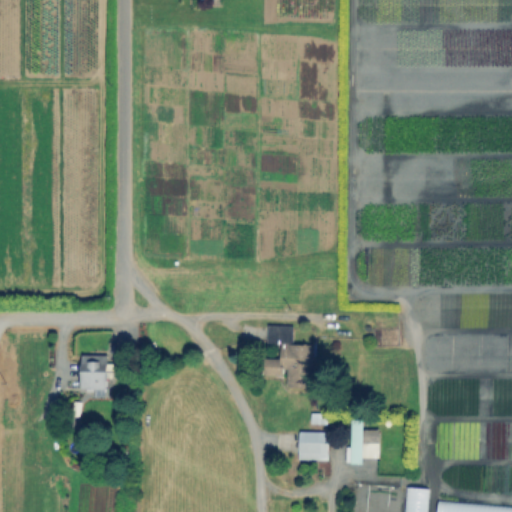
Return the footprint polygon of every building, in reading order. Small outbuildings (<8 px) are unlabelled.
[(315,343),(314,387),(287,387),(288,369),(284,369),(284,375),(264,375),(264,357),(281,358),(282,344),(270,344),(270,327),(295,327),(295,343),(315,343)] [(105,388),(106,354),(80,354),(79,388),(105,388)] [(328,414),(328,424),(315,423),(316,414),(328,414)] [(380,429),(380,457),(363,457),(363,464),(348,464),(348,445),(352,445),(352,420),(363,420),(363,429),(380,429)] [(328,433),(328,456),(302,456),(302,433),(328,433)] [(431,489),(429,511),(406,511),(409,487),(431,489)] [(511,507),(511,511),(439,511),(441,501),(511,507)]
